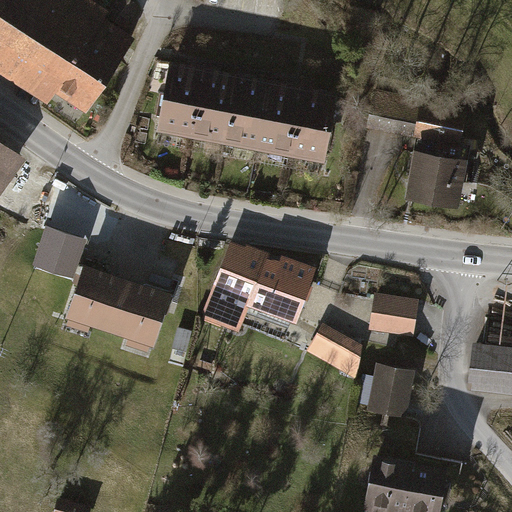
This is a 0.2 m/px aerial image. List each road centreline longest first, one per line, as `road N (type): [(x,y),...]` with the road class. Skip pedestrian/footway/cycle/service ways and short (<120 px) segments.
road 1 (tertiary): [(511,265),(207,224),(149,208),(89,181),(0,117)]
road 2 (track): [(41,145),(34,177),(49,259),(46,298),(34,334),(0,361)]
